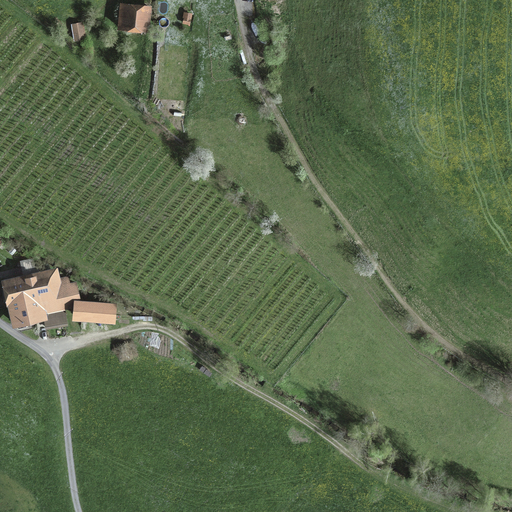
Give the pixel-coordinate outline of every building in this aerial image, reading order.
[(138,29),(148,30),(150,8),(122,5),(120,27),(129,28),(129,25),(138,26),(138,29)] [(192,14),(184,12),(182,23),(190,25),(192,14)] [(84,39),(82,23),(74,24),(76,40),(84,39)] [(66,278),(56,277),(55,271),(6,283),(16,323),(45,316),(47,326),(66,321),(61,304),(80,299),(76,283),(68,285),(66,278)] [(77,315),(112,318),(113,306),(78,302),(77,315)]
